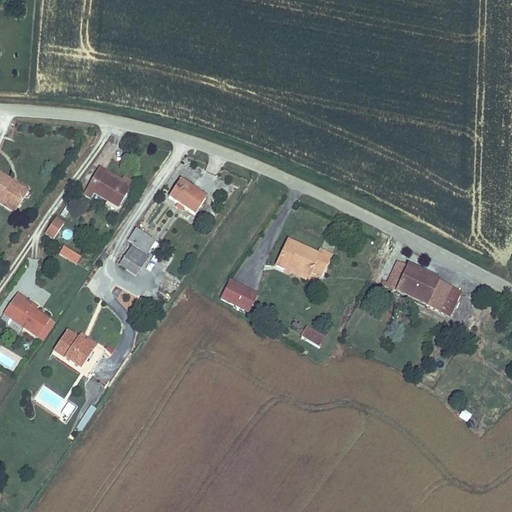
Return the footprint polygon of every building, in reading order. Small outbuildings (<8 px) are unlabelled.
[(92,191),(98,195),(108,180),(106,179),(103,177),(104,174),(97,169),(81,195),(86,197),(92,191)] [(3,186),(6,182),(0,178),(0,209),(8,215),(20,197),(3,186)] [(108,180),(98,195),(116,207),(125,191),(113,183),(108,180)] [(22,192),(6,182),(3,186),(20,197),(22,192)] [(180,183),(168,199),(194,216),(204,201),(189,191),(190,189),(180,183)] [(50,241),(60,227),(52,221),(42,236),(50,241)] [(138,234),(131,243),(146,253),(153,244),(138,234)] [(290,263),(310,272),(314,267),(324,272),(334,253),(322,246),(320,252),(289,237),(278,262),(286,266),(290,263)] [(58,256),(76,267),(81,260),(63,248),(58,256)] [(127,254),(144,265),(149,258),(131,248),(127,254)] [(136,278),(144,265),(127,254),(119,266),(136,278)] [(459,293),(399,262),(386,287),(447,318),(459,293)] [(309,275),(310,272),(290,263),(286,266),(309,275)] [(257,292),(232,279),(222,296),(249,308),(257,292)] [(13,323),(25,305),(21,303),(21,300),(16,297),(3,317),(13,323)] [(49,322),(25,305),(13,323),(35,339),(49,322)] [(290,330),(296,322),(290,318),(284,326),(290,330)] [(303,327),(296,322),(290,330),(298,336),(303,327)] [(320,350),(326,339),(305,328),(299,340),(320,350)] [(446,337),(467,350),(472,342),(452,330),(446,337)] [(82,347),(75,341),(64,335),(52,353),(88,377),(105,354),(87,341),(82,347)] [(79,335),(75,341),(82,347),(87,341),(79,335)] [(463,411),(459,418),(468,423),(472,416),(463,411)]
